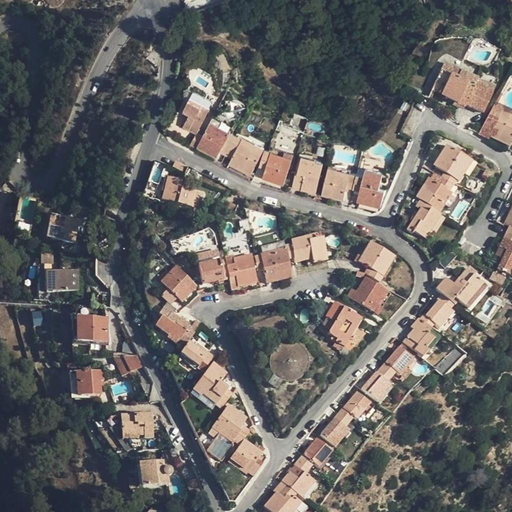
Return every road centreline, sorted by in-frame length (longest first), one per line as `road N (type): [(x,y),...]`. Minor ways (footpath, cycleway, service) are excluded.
road 1 (residential): [(0,25),(27,22),(39,36),(19,159),(21,174),(34,181),(52,177),(124,26),(161,7)]
road 2 (residential): [(220,511),(114,281),(114,252),(150,142)]
road 3 (residential): [(381,229),(411,254),(418,296),(279,454)]
road 4 (residential): [(381,229),(423,126),(434,120),(500,156),(506,173),(478,234)]
road 5 (residential): [(279,454),(212,317),(218,306),(318,279)]
road 6 (residential): [(150,142),(250,188),(381,229)]
road 7 (residential): [(150,142),(167,72),(161,7)]
